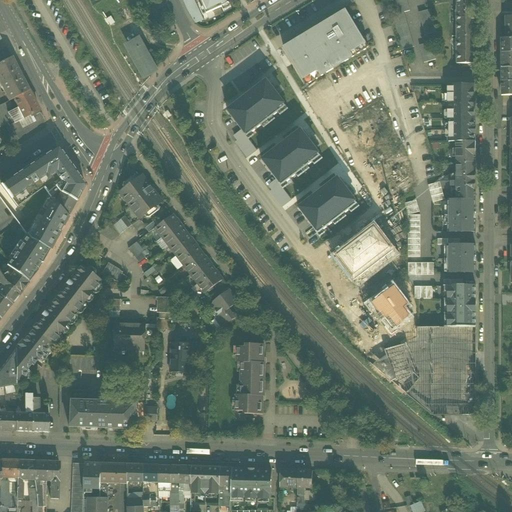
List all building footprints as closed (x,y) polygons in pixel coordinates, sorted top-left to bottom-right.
[(186,0),(185,0),(196,24),(204,21),(194,0),(186,0)] [(200,0),(207,14),(230,4),(227,0),(200,0)] [(393,0),(397,14),(403,12),(409,10),(405,0),(393,0)] [(456,0),(456,10),(475,10),(475,0),(456,0)] [(284,48),(306,86),(369,48),(346,10),(284,48)] [(456,10),(457,23),(475,23),(475,10),(456,10)] [(418,14),(424,36),(429,35),(437,33),(434,23),(430,11),(418,14)] [(413,47),(403,12),(397,14),(392,15),(397,31),(402,50),(413,47)] [(457,23),(457,36),(475,36),(475,23),(457,23)] [(457,36),(457,49),(475,49),(475,36),(457,36)] [(501,39),(501,54),(511,53),(511,38),(507,39),(501,39)] [(155,71),(139,41),(129,47),(145,76),(155,71)] [(419,45),(424,61),(435,58),(435,56),(433,50),(431,41),(419,45)] [(475,55),(475,49),(457,49),(457,64),(475,64),(475,55)] [(511,53),(501,54),(501,68),(511,68),(511,53)] [(0,85),(8,102),(9,102),(13,100),(13,99),(29,91),(11,57),(0,63),(0,85)] [(511,81),(511,68),(501,68),(501,82),(511,81)] [(372,79),(345,88),(358,130),(385,122),(372,79)] [(511,95),(511,81),(501,82),(502,96),(511,95)] [(266,82),(227,112),(244,134),(248,131),(251,134),(251,133),(262,125),(263,125),(260,121),(270,114),(272,117),(273,117),(279,112),(277,109),(284,104),(266,82)] [(449,142),(456,142),(475,142),(475,141),(474,141),(474,134),(475,134),(475,127),(474,127),(474,107),(476,107),(475,101),(474,101),(474,86),(447,86),(447,94),(448,94),(448,103),(447,103),(447,111),(448,111),(449,142)] [(23,119),(32,115),(39,111),(29,91),(13,99),(13,100),(18,109),(23,119)] [(277,109),(279,112),(286,107),(284,104),(277,109)] [(288,109),(286,107),(279,112),(280,115),(288,109)] [(10,113),(15,123),(23,119),(18,109),(10,113)] [(260,121),(263,125),(272,117),(270,114),(260,121)] [(275,119),(273,117),(272,117),(263,125),(262,125),(264,128),(275,119)] [(241,130),(233,136),(237,141),(235,143),(247,159),(257,151),(241,130)] [(301,131),(262,161),(279,183),(283,180),(285,184),(286,183),(296,175),(297,174),(295,171),(304,164),(307,167),(308,166),(313,162),(314,162),(311,158),(318,153),(301,131)] [(388,134),(361,142),(374,185),(400,177),(388,134)] [(456,142),(456,163),(475,163),(475,142),(456,142)] [(75,202),(85,185),(58,147),(0,184),(17,207),(44,188),(48,193),(55,187),(58,190),(60,193),(75,202)] [(311,158),(314,162),(320,156),(318,153),(311,158)] [(322,159),(320,156),(314,162),(313,162),(315,165),(322,159)] [(456,163),(456,181),(475,181),(475,163),(456,163)] [(295,171),(297,174),(307,167),(304,164),(295,171)] [(310,169),(308,166),(307,167),(297,174),(296,175),(298,178),(310,169)] [(327,183),(337,179),(335,174),(325,178),(327,183)] [(120,192),(140,219),(145,215),(147,218),(150,217),(159,210),(160,208),(159,206),(163,202),(154,191),(155,191),(151,186),(150,186),(142,175),(138,179),(136,177),(134,177),(124,184),(123,186),(125,188),(120,192)] [(338,179),(299,209),(316,231),(319,228),(322,231),(323,230),(333,223),(334,222),(332,219),(341,212),(343,215),(344,214),(350,210),(350,209),(348,206),(355,201),(338,179)] [(276,180),(268,186),(272,191),(269,192),(282,208),(292,201),(276,180)] [(395,185),(391,181),(386,186),(389,190),(395,185)] [(476,199),(475,181),(456,181),(456,187),(456,199),(456,200),(475,199),(476,199)] [(433,202),(444,200),(440,182),(428,185),(433,202)] [(44,188),(17,207),(0,184),(0,197),(13,215),(27,234),(30,239),(50,249),(58,234),(68,215),(59,207),(55,202),(51,197),(48,193),(44,188)] [(48,193),(51,197),(58,190),(55,187),(48,193)] [(60,193),(55,202),(59,207),(68,215),(75,202),(60,193)] [(475,232),(475,199),(456,200),(456,199),(448,200),(448,207),(449,207),(449,224),(448,224),(448,232),(475,232)] [(405,204),(408,215),(420,212),(416,200),(405,204)] [(357,204),(355,201),(348,206),(350,209),(357,204)] [(359,207),(357,204),(350,209),(350,210),(352,213),(359,207)] [(332,219),(334,222),(343,215),(341,212),(332,219)] [(346,217),(344,214),(343,215),(334,222),(333,223),(335,225),(346,217)] [(156,228),(163,237),(180,224),(173,215),(156,228)] [(408,215),(408,257),(420,257),(420,215),(408,215)] [(125,216),(121,220),(128,229),(132,226),(125,216)] [(121,220),(117,223),(124,232),(128,229),(121,220)] [(145,228),(149,233),(150,232),(156,228),(158,226),(155,221),(145,228)] [(120,235),(124,232),(117,223),(113,226),(120,235)] [(163,237),(170,246),(187,234),(180,224),(163,237)] [(336,257),(351,276),(355,282),(356,283),(395,252),(374,227),(336,257)] [(150,232),(158,242),(163,237),(156,228),(150,232)] [(21,242),(11,260),(13,263),(34,276),(38,271),(37,268),(40,263),(42,263),(50,249),(30,239),(27,234),(20,241),(21,242)] [(170,247),(177,256),(194,243),(187,234),(170,246),(170,247)] [(164,252),(170,247),(170,246),(163,237),(158,242),(157,242),(164,252)] [(137,242),(133,246),(128,249),(135,258),(140,255),(142,253),(144,251),(137,242)] [(177,256),(184,265),(201,252),(194,243),(177,256)] [(476,273),(475,245),(460,245),(447,245),(447,252),(448,253),(448,265),(447,265),(448,273),(476,273)] [(184,265),(191,274),(208,262),(201,252),(184,265)] [(146,258),(142,253),(140,255),(135,258),(139,263),(146,258)] [(184,265),(177,256),(171,261),(178,270),(184,265)] [(29,282),(34,276),(13,263),(11,260),(10,260),(6,266),(14,271),(15,270),(29,282)] [(191,274),(198,284),(215,271),(208,262),(191,274)] [(102,273),(117,283),(122,274),(123,272),(108,263),(102,273)] [(434,263),(408,263),(408,275),(434,275),(434,263)] [(65,285),(55,298),(75,314),(101,281),(93,275),(94,274),(94,271),(90,268),(88,268),(87,270),(80,265),(69,280),(68,280),(65,284),(65,285)] [(143,274),(147,278),(156,271),(153,267),(143,274)] [(29,282),(15,270),(14,271),(10,276),(7,272),(1,276),(5,282),(20,293),(29,282)] [(222,280),(215,271),(198,284),(199,284),(202,288),(206,293),(222,280)] [(127,277),(122,274),(117,283),(116,284),(121,287),(127,277)] [(344,282),(348,288),(355,282),(351,276),(344,282)] [(20,293),(5,282),(1,286),(0,287),(0,296),(11,305),(20,293)] [(356,283),(355,282),(348,288),(345,289),(356,304),(366,296),(356,283)] [(195,293),(202,288),(199,284),(192,289),(195,293)] [(463,286),(448,286),(448,327),(476,327),(476,286),(463,286)] [(403,325),(408,321),(410,320),(405,312),(409,309),(393,287),(370,305),(392,333),(394,332),(398,328),(403,325)] [(432,287),(414,287),(414,299),(432,299),(432,287)] [(230,290),(218,298),(219,299),(214,303),(210,306),(214,311),(213,312),(217,318),(214,319),(222,329),(237,317),(231,308),(239,302),(230,290)] [(11,305),(0,296),(0,317),(0,318),(11,305)] [(160,297),(159,307),(174,308),(175,297),(162,297),(160,297)] [(41,316),(31,329),(51,345),(75,314),(55,298),(44,311),(40,315),(41,316)] [(108,317),(120,318),(120,312),(120,300),(108,300),(108,312),(108,314),(108,317)] [(361,312),(370,305),(367,300),(357,307),(361,312)] [(408,321),(403,325),(410,334),(415,331),(408,321)] [(115,349),(129,349),(130,324),(116,324),(115,349)] [(145,325),(130,324),(129,349),(144,350),(145,325)] [(403,325),(398,328),(405,338),(410,334),(403,325)] [(447,361),(476,361),(476,327),(448,327),(447,327),(447,361)] [(398,328),(394,332),(401,342),(405,338),(398,328)] [(17,346),(15,349),(15,381),(20,381),(28,371),(26,370),(30,365),(32,366),(36,360),(38,361),(51,345),(31,329),(21,341),(17,346)] [(392,333),(389,336),(396,345),(401,342),(394,332),(392,333)] [(389,336),(384,339),(391,349),(396,345),(389,336)] [(422,338),(418,342),(425,352),(430,348),(422,338)] [(384,339),(379,343),(386,352),(391,349),(384,339)] [(418,342),(413,346),(420,355),(425,352),(418,342)] [(176,374),(182,374),(183,373),(189,373),(190,352),(195,352),(195,344),(190,344),(171,343),(170,372),(176,373),(176,374)] [(245,414),(262,415),(262,401),(264,401),(264,396),(265,358),(264,358),(264,345),(247,344),(247,347),(237,347),(237,363),(241,363),(240,395),(236,395),(236,411),(245,411),(245,414)] [(413,346),(408,349),(415,359),(420,355),(413,346)] [(0,387),(15,384),(15,381),(15,349),(0,368),(0,387)] [(408,349),(403,353),(411,363),(415,359),(408,349)] [(403,353),(399,357),(406,366),(411,363),(403,353)] [(64,369),(102,370),(102,357),(97,357),(65,356),(64,369)] [(399,357),(394,360),(401,370),(406,366),(399,357)] [(466,396),(472,396),(476,396),(476,361),(447,361),(447,396),(454,396),(460,396),(466,396)] [(124,429),(136,429),(137,403),(69,400),(68,427),(80,427),(80,428),(97,428),(108,428),(124,429)] [(145,421),(157,422),(158,408),(146,408),(145,421)] [(0,431),(16,432),(16,413),(8,413),(0,412),(0,431)] [(16,432),(32,432),(32,414),(25,414),(16,413),(16,432)] [(38,414),(32,414),(32,432),(48,433),(48,431),(48,415),(38,414)] [(6,478),(17,479),(17,461),(1,461),(0,478),(6,478)] [(17,479),(17,480),(22,480),(34,481),(35,462),(17,461),(17,479)] [(40,481),(46,481),(46,462),(35,462),(34,481),(40,481)] [(59,463),(46,462),(46,481),(51,481),(58,482),(59,463)] [(85,489),(100,490),(101,484),(102,464),(85,463),(85,464),(84,494),(85,494),(85,489)] [(71,511),(82,511),(84,498),(84,494),(85,464),(73,464),(71,511)] [(102,464),(101,484),(110,484),(128,485),(128,482),(127,482),(128,465),(102,464)] [(128,482),(133,482),(138,483),(143,483),(144,466),(128,465),(127,482),(128,482)] [(158,466),(144,466),(143,483),(158,483),(158,466)] [(171,466),(158,466),(158,483),(171,484),(171,466)] [(171,484),(175,484),(180,484),(180,467),(171,466),(171,484)] [(180,467),(180,484),(191,485),(192,467),(180,467)] [(221,468),(192,467),(191,485),(191,491),(191,494),(220,495),(220,491),(220,486),(221,468)] [(221,468),(220,486),(231,486),(232,468),(221,468)] [(272,470),(232,468),(231,486),(230,502),(232,502),(232,498),(271,499),(272,470)] [(281,488),(298,489),(298,470),(281,470),(281,488)] [(313,471),(298,470),(298,489),(305,489),(312,489),(313,471)] [(0,507),(8,508),(6,492),(6,481),(6,478),(0,478),(0,479),(0,507)] [(58,500),(58,482),(51,481),(50,499),(58,500)] [(110,486),(110,484),(101,484),(100,490),(100,499),(108,499),(108,487),(110,486)] [(175,484),(171,484),(171,491),(170,491),(170,494),(179,494),(179,491),(175,491),(175,484)] [(191,491),(191,485),(180,484),(180,491),(179,491),(179,494),(179,496),(183,496),(183,491),(191,491)] [(220,486),(220,491),(224,491),(223,507),(228,507),(230,507),(230,502),(231,486),(220,486)] [(28,489),(29,501),(29,502),(31,502),(36,502),(36,499),(35,489),(28,489)] [(305,489),(298,489),(297,505),(305,505),(305,501),(305,491),(305,489)] [(305,491),(305,501),(315,501),(315,492),(305,491)] [(179,506),(179,504),(179,496),(179,494),(170,494),(170,498),(170,506),(179,506)] [(107,511),(108,499),(100,499),(87,498),(86,511),(107,511)] [(144,511),(144,507),(144,498),(133,499),(128,499),(128,511),(144,511)] [(421,502),(410,506),(412,511),(423,511),(425,511),(421,502)]
